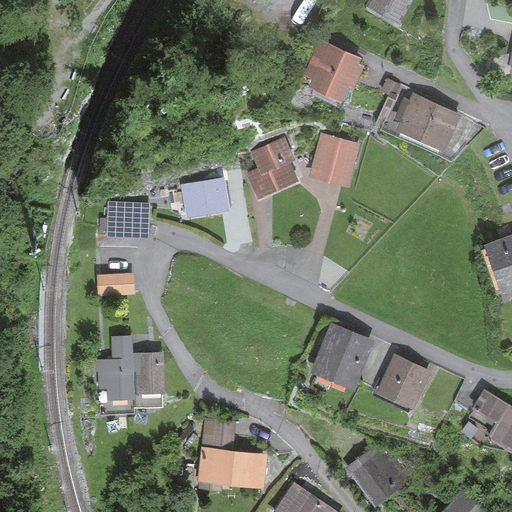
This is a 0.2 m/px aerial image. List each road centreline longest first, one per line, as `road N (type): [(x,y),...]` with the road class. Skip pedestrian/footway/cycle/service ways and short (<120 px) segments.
road 1 (residential): [(511,378),(476,372),(208,247),(156,248),(148,285),(191,376),(277,417),(353,511)]
road 2 (residential): [(383,62),(511,122)]
